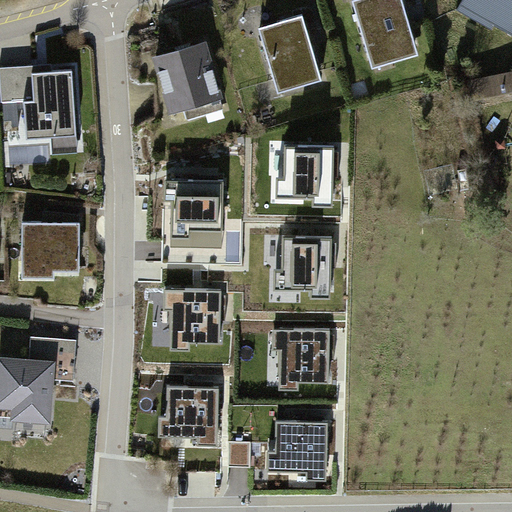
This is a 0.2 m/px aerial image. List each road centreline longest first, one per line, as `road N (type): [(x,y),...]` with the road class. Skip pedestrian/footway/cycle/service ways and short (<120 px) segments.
road 1 (residential): [(511,508),(177,511)]
road 2 (residential): [(110,2),(124,169),(124,322)]
road 3 (residential): [(124,322),(112,511)]
road 4 (residential): [(0,308),(124,322)]
